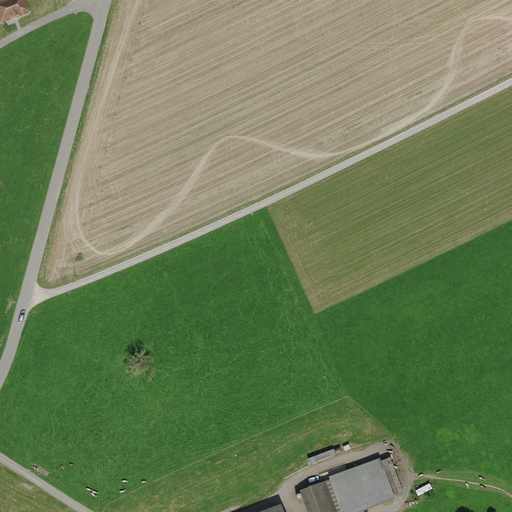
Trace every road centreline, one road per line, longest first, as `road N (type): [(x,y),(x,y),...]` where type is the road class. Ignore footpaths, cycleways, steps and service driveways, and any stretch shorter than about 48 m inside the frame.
road 1 (track): [(511,82),(253,214),(28,303)]
road 2 (unclassified): [(0,385),(107,0)]
